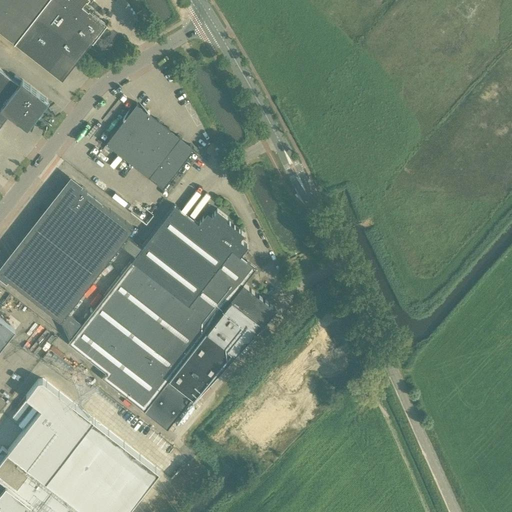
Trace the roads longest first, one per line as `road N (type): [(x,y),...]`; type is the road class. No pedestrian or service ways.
road 1 (unclassified): [(453,511),(314,211)]
road 2 (unclassified): [(0,216),(103,85),(212,22)]
road 3 (unclassified): [(279,139),(212,22)]
